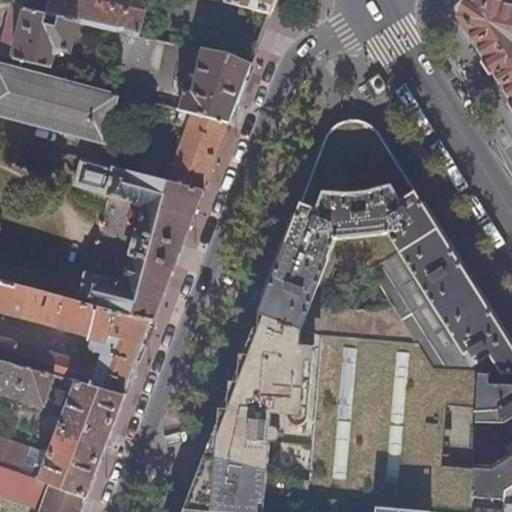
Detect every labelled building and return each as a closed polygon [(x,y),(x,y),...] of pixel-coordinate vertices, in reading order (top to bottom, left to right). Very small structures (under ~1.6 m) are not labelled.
[(0,0),(0,140),(84,159),(169,181),(206,191),(230,121),(254,66),(273,12),(277,0),(0,0)] [(511,4),(489,0),(472,0),(459,17),(511,100),(511,4)] [(346,122),(342,124),(336,127),(332,131),(329,137),(262,313),(302,330),(320,335),(322,333),(350,341),(438,372),(480,374),(490,375),(511,376),(511,341),(384,138),(377,128),(371,124),(364,122),(357,121),(346,122)] [(39,147),(29,145),(26,154),(35,160),(39,147)] [(88,274),(81,301),(157,321),(207,191),(206,191),(169,181),(84,159),(78,186),(109,194),(109,195),(149,205),(141,231),(138,230),(131,254),(135,255),(127,284),(88,274)] [(81,301),(0,279),(0,311),(95,339),(92,346),(95,352),(105,354),(100,370),(54,354),(0,338),(0,360),(57,377),(78,383),(127,397),(157,321),(81,301)] [(256,328),(208,456),(312,480),(308,500),(432,511),(473,511),(474,498),(475,467),(443,466),(446,406),(478,408),(480,374),(438,372),(350,341),(322,333),(320,335),(302,330),(262,313),(262,326),(257,327),(256,328)] [(0,394),(46,408),(57,377),(0,360),(0,394)] [(475,467),(474,498),(506,500),(507,499),(508,489),(511,487),(511,387),(490,386),(490,375),(480,374),(478,408),(478,423),(507,423),(511,420),(511,442),(506,446),(510,454),(492,465),(476,464),(475,467)] [(0,465),(89,498),(127,397),(78,383),(46,463),(42,453),(0,438),(0,465)] [(421,511),(302,501),(308,481),(207,458),(186,511),(421,511)] [(0,511),(83,511),(89,498),(0,465),(0,511)]
